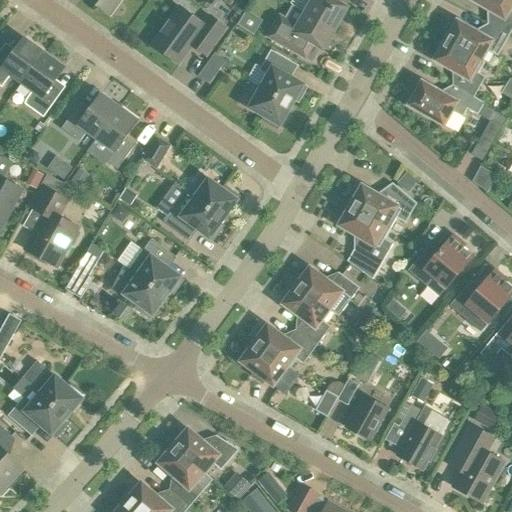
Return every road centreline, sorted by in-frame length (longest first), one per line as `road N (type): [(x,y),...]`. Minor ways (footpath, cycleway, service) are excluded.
road 1 (residential): [(301,194),(31,0)]
road 2 (residential): [(404,511),(167,383)]
road 3 (residential): [(167,383),(301,194)]
road 4 (residential): [(359,101),(511,227)]
road 5 (residential): [(0,286),(167,383)]
road 6 (residential): [(56,511),(167,383)]
